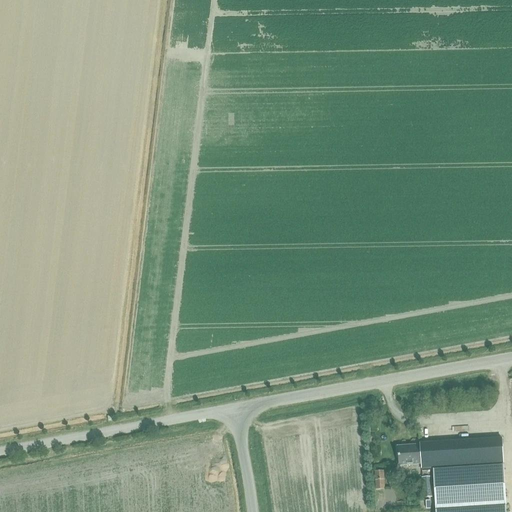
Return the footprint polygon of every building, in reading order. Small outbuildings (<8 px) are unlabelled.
[(422,468),(433,468),(503,463),(501,438),(420,443),(420,445),(422,464),(422,468)] [(422,464),(420,445),(397,447),(399,466),(422,464)] [(436,510),(506,505),(503,463),(433,468),(436,510)] [(385,489),(384,471),(375,471),(376,490),(385,489)] [(432,498),(430,477),(421,478),(422,499),(432,498)]
